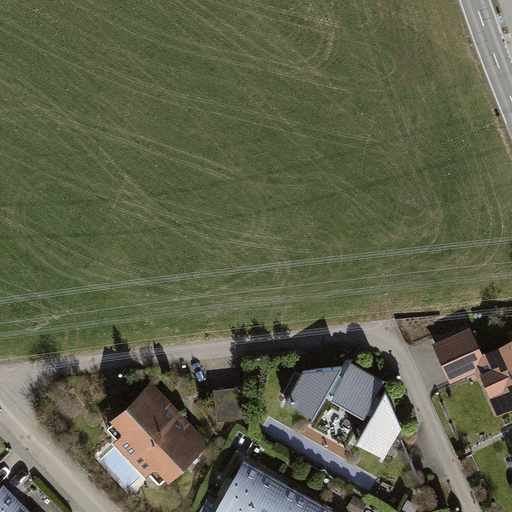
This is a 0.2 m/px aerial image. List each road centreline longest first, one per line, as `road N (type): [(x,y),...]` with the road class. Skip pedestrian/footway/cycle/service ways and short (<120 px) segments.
road 1 (residential): [(0,377),(368,337),(398,356),(468,511)]
road 2 (residential): [(98,511),(0,408)]
